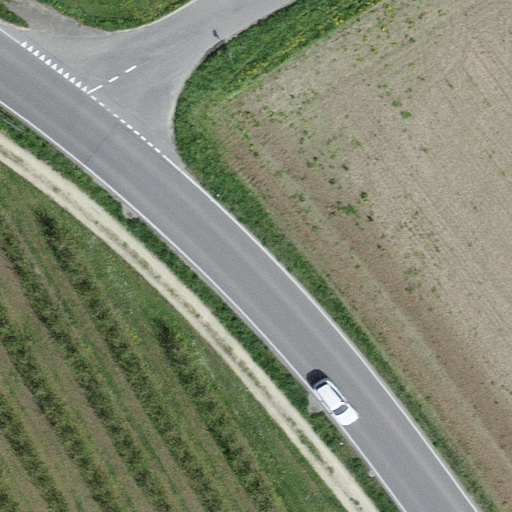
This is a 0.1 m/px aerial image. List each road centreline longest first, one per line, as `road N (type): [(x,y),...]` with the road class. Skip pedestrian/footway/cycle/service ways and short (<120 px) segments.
road 1 (tertiary): [(87,128),(334,367),(433,511)]
road 2 (track): [(0,147),(190,302),(351,511)]
road 3 (tertiary): [(253,0),(126,72),(87,128)]
road 4 (track): [(15,0),(126,72)]
